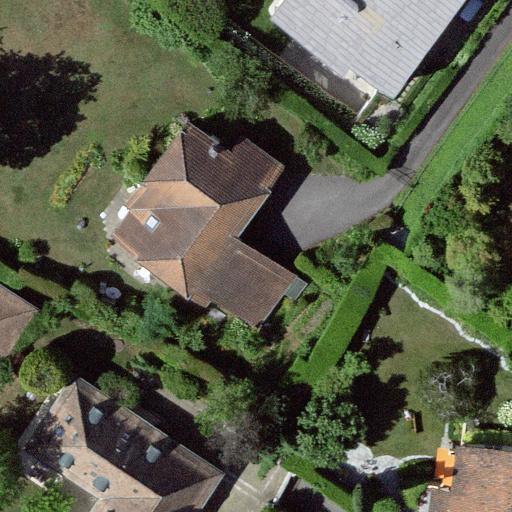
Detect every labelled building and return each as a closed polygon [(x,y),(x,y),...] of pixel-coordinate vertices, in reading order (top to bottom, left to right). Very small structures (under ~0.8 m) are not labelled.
[(283,0),(275,11),(345,62),(352,52),(395,85),(457,0),(283,0)] [(229,229),(277,163),(247,141),(236,156),(190,122),(147,181),(163,193),(131,236),(206,291),(209,286),(243,240),(229,229)] [(296,276),(243,240),(209,286),(260,324),(296,276)] [(31,310),(0,289),(0,352),(3,354),(31,310)] [(79,380),(38,441),(112,490),(97,511),(185,511),(214,469),(79,380)] [(511,511),(511,443),(463,438),(454,511),(511,511)]
